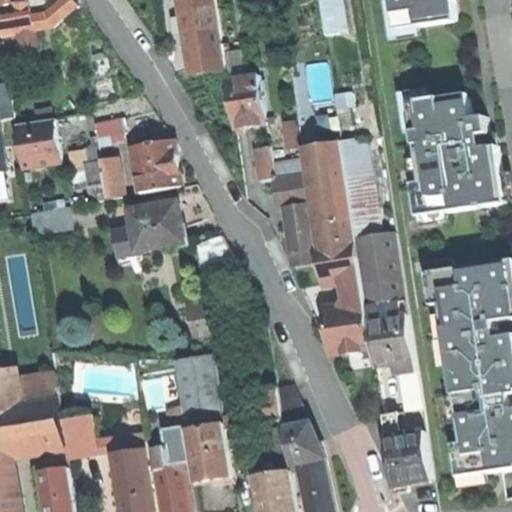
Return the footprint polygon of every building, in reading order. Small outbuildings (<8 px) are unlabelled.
[(76,0),(63,0),(48,13),(50,28),(81,6),(76,0)] [(207,48),(225,45),(218,0),(183,0),(191,51),(207,48)] [(323,0),(329,34),(352,31),(346,0),(323,0)] [(399,0),(404,29),(462,20),(458,0),(399,0)] [(18,3),(20,18),(34,16),(31,1),(18,3)] [(48,13),(35,15),(37,30),(50,28),(48,13)] [(20,18),(3,21),(5,35),(23,33),(37,30),(35,15),(34,16),(20,18)] [(39,42),(37,30),(23,33),(25,44),(39,42)] [(231,67),(233,79),(251,77),(249,64),(231,67)] [(255,125),(271,123),(264,75),(251,77),(233,79),(239,127),(255,125)] [(1,121),(18,118),(13,83),(0,84),(0,172),(9,171),(1,121)] [(338,95),(340,107),(357,104),(356,92),(338,95)] [(423,216),(511,203),(508,176),(503,144),(496,145),(492,116),(477,118),(473,94),(416,102),(428,182),(418,184),(423,216)] [(27,170),(66,163),(58,119),(19,125),(27,170)] [(115,135),(129,132),(127,119),(99,123),(101,137),(115,135)] [(116,143),(115,135),(101,137),(103,145),(116,143)] [(370,302),(376,347),(397,344),(416,341),(400,232),(385,235),(371,137),(345,140),(360,240),(364,265),(366,279),(370,302)] [(315,203),(321,245),(360,240),(345,140),(306,146),(310,175),(315,203)] [(145,193),(186,186),(182,166),(178,142),(138,149),(145,193)] [(265,182),(279,179),(274,146),(260,149),(265,182)] [(105,160),(106,166),(108,178),(112,199),(128,196),(121,157),(105,160)] [(78,184),(93,181),(108,178),(106,166),(76,171),(78,184)] [(312,204),(315,203),(310,175),(279,179),(283,208),(290,207),(312,204)] [(97,201),(112,199),(108,178),(93,181),(97,201)] [(117,232),(121,256),(144,252),(144,250),(189,242),(186,222),(182,202),(136,210),(139,229),(117,232)] [(321,263),(312,204),(290,207),(295,244),(299,266),(321,263)] [(39,234),(77,228),(74,207),(35,214),(39,234)] [(199,245),(203,269),(238,257),(227,237),(199,245)] [(346,268),(364,265),(360,240),(321,245),(325,271),(346,268)] [(145,258),(144,252),(121,256),(122,262),(145,258)] [(511,468),(511,342),(503,344),(502,337),(500,321),(511,318),(511,259),(432,272),(437,305),(446,304),(468,443),(459,444),(464,476),(511,468)] [(348,281),(366,279),(364,265),(346,268),(348,281)] [(337,353),(376,347),(370,302),(330,308),(333,331),(337,353)] [(199,335),(215,333),(210,305),(194,308),(199,335)] [(511,335),(502,337),(503,344),(511,342),(511,335)] [(408,413),(427,410),(416,341),(397,344),(400,363),(408,413)] [(379,366),(400,363),(397,344),(376,347),(378,357),(379,366)] [(180,362),(186,406),(189,422),(190,429),(229,423),(228,418),(219,356),(180,362)] [(0,371),(0,404),(19,402),(14,370),(0,371)] [(39,379),(42,398),(64,395),(61,375),(39,379)] [(295,463),(303,462),(328,457),(297,384),(282,386),(287,418),(295,463)] [(266,421),(287,418),(282,386),(262,389),(266,421)] [(19,402),(0,404),(0,456),(17,454),(48,449),(60,448),(71,446),(68,420),(64,395),(42,398),(19,402)] [(173,408),(175,424),(189,422),(186,406),(173,408)] [(147,408),(96,416),(100,441),(116,439),(149,434),(151,433),(147,408)] [(387,415),(391,438),(406,436),(402,413),(387,415)] [(246,414),(228,418),(229,423),(233,443),(247,441),(248,426),(246,414)] [(96,416),(68,420),(71,446),(73,453),(101,449),(100,441),(96,416)] [(158,470),(159,469),(186,465),(187,472),(197,470),(190,429),(189,422),(175,424),(176,427),(179,445),(171,447),(155,449),(158,470)] [(229,423),(190,429),(197,470),(198,481),(219,478),(238,475),(236,466),(233,443),(229,423)] [(168,429),(171,447),(179,445),(176,427),(168,429)] [(406,436),(391,438),(396,465),(399,488),(412,486),(438,482),(431,432),(406,436)] [(151,448),(149,434),(116,439),(118,453),(151,448)] [(74,460),(118,453),(116,439),(100,441),(101,449),(73,453),(74,460)] [(250,464),(247,441),(233,443),(236,466),(250,464)] [(73,453),(71,446),(60,448),(62,459),(59,460),(61,472),(75,469),(74,460),(73,453)] [(48,449),(52,473),(61,472),(59,460),(62,459),(60,448),(48,449)] [(160,511),(151,448),(118,453),(127,511),(160,511)] [(23,495),(17,454),(0,456),(0,482),(2,498),(23,495)] [(338,511),(328,457),(303,462),(313,511),(338,511)] [(186,465),(159,469),(166,511),(192,511),(187,472),(186,465)] [(52,473),(48,473),(52,511),(81,511),(75,469),(61,472),(52,473)] [(302,511),(295,471),(260,475),(263,489),(265,503),(267,511),(302,511)] [(259,504),(265,503),(263,489),(257,490),(259,504)] [(24,507),(23,495),(2,498),(4,510),(24,507)]
